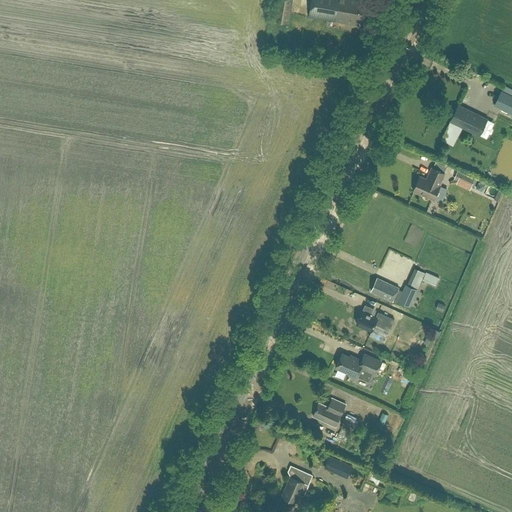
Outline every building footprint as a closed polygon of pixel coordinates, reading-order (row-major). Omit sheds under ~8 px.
[(274,20),(274,21),(290,23),(293,0),(277,0),(274,20)] [(365,20),(367,8),(323,0),(311,0),(308,16),(358,25),(359,19),(365,20)] [(511,95),(501,90),(494,105),(511,113),(511,95)] [(451,121),(479,135),(487,119),(458,105),(451,121)] [(439,185),(445,173),(432,167),(426,179),(420,176),(413,190),(433,199),(440,185),(439,185)] [(458,181),(457,184),(470,190),(475,178),(458,170),(454,179),(458,181)] [(377,277),(370,291),(393,301),(394,299),(410,306),(417,290),(406,284),(403,292),(398,290),(399,288),(377,277)] [(443,312),(446,305),(439,302),(436,309),(443,312)] [(376,317),(362,310),(356,323),(372,330),(375,323),(389,330),(394,319),(378,311),(376,317)] [(363,362),(342,352),(336,366),(349,372),(349,374),(356,377),(357,375),(368,380),(372,373),(374,374),(381,360),(366,354),(363,362)] [(335,426),(345,403),(332,397),(328,406),(319,402),(313,416),(335,426)] [(347,477),(352,466),(330,456),(325,467),(347,477)] [(304,496),(313,475),(301,469),(297,479),(290,476),(282,495),(283,496),(282,499),(283,501),(293,505),(295,504),(296,502),(297,502),(300,494),(304,496)]
